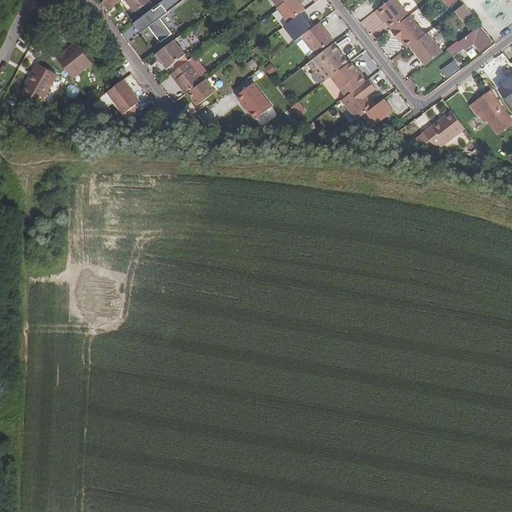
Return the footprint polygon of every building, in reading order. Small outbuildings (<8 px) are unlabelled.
[(104,0),(100,3),(106,11),(120,0),(125,0),(135,12),(150,0),(104,0)] [(180,3),(177,0),(163,0),(129,26),(136,36),(145,29),(157,44),(167,35),(156,21),(180,3)] [(215,9),(208,0),(193,0),(195,1),(194,2),(205,16),(215,9)] [(287,0),(279,6),(278,7),(289,22),(304,11),(306,9),(300,2),(299,0),(298,0),(287,0)] [(313,0),(321,13),(330,8),(325,0),(313,0)] [(409,16),(396,0),(389,0),(374,12),(384,23),(385,22),(391,30),(409,16)] [(465,20),(473,15),(465,4),(457,10),(465,20)] [(289,22),(278,7),(272,12),(283,26),(284,26),(289,22)] [(309,17),(304,11),(289,22),(284,26),(296,40),(302,36),(312,28),(308,22),(306,19),(309,17)] [(375,12),(361,22),(370,35),(384,25),(375,12)] [(64,27),(55,15),(50,19),(59,31),(64,27)] [(425,35),(410,15),(409,16),(391,30),(400,42),(401,41),(408,49),(410,47),(425,35)] [(185,32),(194,24),(189,18),(180,25),(185,32)] [(312,28),(302,36),(296,40),(305,52),(309,55),(313,51),(315,54),(333,41),(319,23),(312,28)] [(481,52),(492,43),(479,27),(459,42),(465,50),(474,43),(481,52)] [(443,53),(427,34),(425,35),(410,47),(425,67),(443,53)] [(241,44),(234,35),(230,39),(237,48),(241,44)] [(169,68),(185,55),(174,40),(155,55),(160,61),(162,59),(169,68)] [(76,41),(56,57),(73,78),(93,63),(76,41)] [(331,77),(349,63),(344,57),(342,58),(337,52),(339,50),(333,43),(313,59),(319,66),(313,70),(323,83),(331,77)] [(209,74),(195,56),(188,61),(203,80),(209,74)] [(247,62),(252,69),(258,65),(254,58),(247,62)] [(203,80),(188,61),(172,74),(176,79),(175,80),(186,94),(188,92),(203,81),(203,80)] [(366,81),(351,62),(349,63),(331,77),(346,97),(366,81)] [(270,75),(277,70),(272,63),(265,68),(270,75)] [(447,79),(459,69),(455,63),(442,72),(447,79)] [(57,74),(38,64),(22,92),(41,102),(57,74)] [(112,88),(107,92),(124,114),(125,113),(135,105),(140,101),(123,79),(112,88)] [(216,91),(206,79),(203,81),(188,92),(198,105),(216,91)] [(368,79),(366,81),(346,97),(342,100),(357,119),(367,112),(374,107),(366,96),(376,89),(368,79)] [(254,83),(237,96),(247,108),(248,108),(256,119),(272,107),(254,83)] [(511,123),(511,120),(490,91),(477,101),(500,132),(511,123)] [(374,107),(367,112),(381,131),(393,121),(388,115),(394,111),(384,98),(374,107)] [(500,132),(477,101),(470,106),(477,114),(481,111),(487,120),(497,134),(500,132)] [(291,107),(298,116),(304,111),(297,103),(291,107)] [(135,105),(125,113),(130,119),(140,111),(135,105)] [(466,127),(452,110),(427,129),(438,143),(444,138),(447,142),(466,127)] [(487,120),(481,111),(477,114),(484,122),(487,120)] [(425,131),(435,144),(438,143),(427,129),(425,131)] [(426,152),(435,144),(425,131),(404,147),(426,152)]
